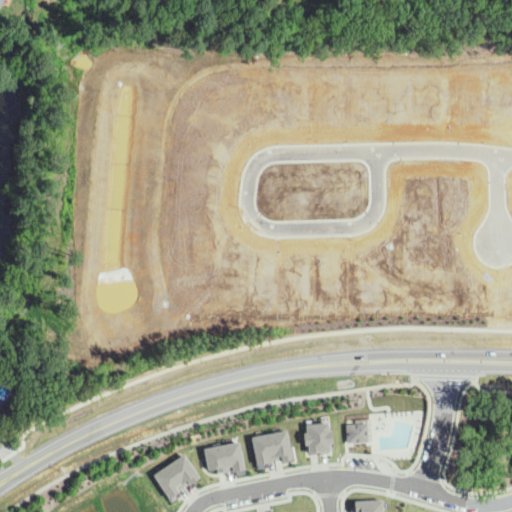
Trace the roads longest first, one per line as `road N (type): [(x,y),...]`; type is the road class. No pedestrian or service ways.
road 1 (residential): [(375,149),(367,218),(277,228),(254,221),(245,207),(249,169),(265,154),(408,147),(511,153)]
road 2 (residential): [(511,500),(478,505),(392,481),(329,475),(222,493),(192,511)]
road 3 (secondary): [(0,481),(116,419),(272,372)]
road 4 (secondary): [(511,353),(376,354),(272,372)]
road 5 (secondary): [(272,372),(511,367)]
road 6 (residential): [(423,489),(443,414),(444,366)]
